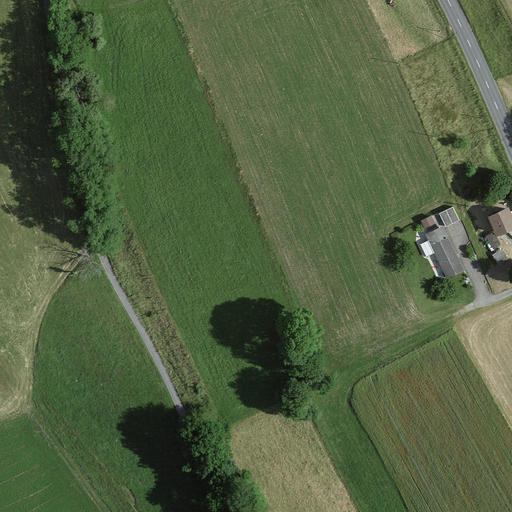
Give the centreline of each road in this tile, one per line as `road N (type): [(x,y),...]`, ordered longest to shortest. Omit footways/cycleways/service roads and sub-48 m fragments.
road 1 (residential): [(227,511),(102,258),(68,149),(49,0)]
road 2 (secondary): [(448,0),(511,140)]
